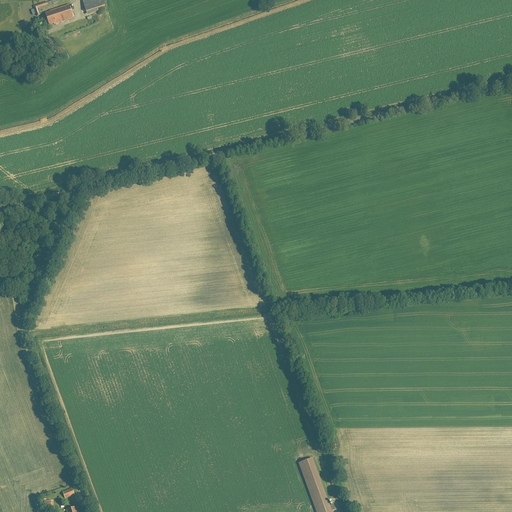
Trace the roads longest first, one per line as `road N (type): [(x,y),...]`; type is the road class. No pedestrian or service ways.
road 1 (track): [(0,204),(511,81)]
road 2 (residential): [(87,511),(27,360),(0,213)]
